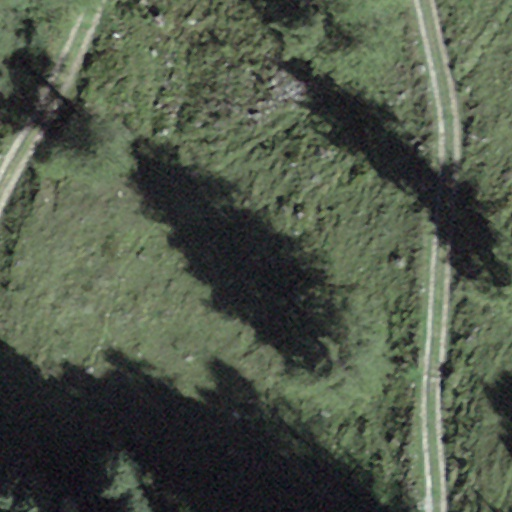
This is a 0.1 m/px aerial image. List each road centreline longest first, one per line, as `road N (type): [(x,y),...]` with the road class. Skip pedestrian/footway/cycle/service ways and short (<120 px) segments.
road 1 (track): [(413,511),(431,153),(403,0)]
road 2 (track): [(86,0),(70,57),(0,166)]
